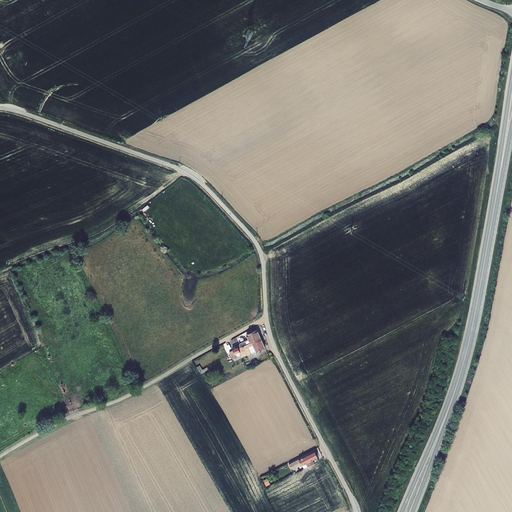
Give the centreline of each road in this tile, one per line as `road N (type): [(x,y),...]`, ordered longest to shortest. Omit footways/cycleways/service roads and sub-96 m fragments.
road 1 (residential): [(0,107),(188,172),(246,230),(261,256),(269,335),(355,511)]
road 2 (tertiary): [(452,399),(497,189)]
road 3 (tertiary): [(452,399),(401,511)]
